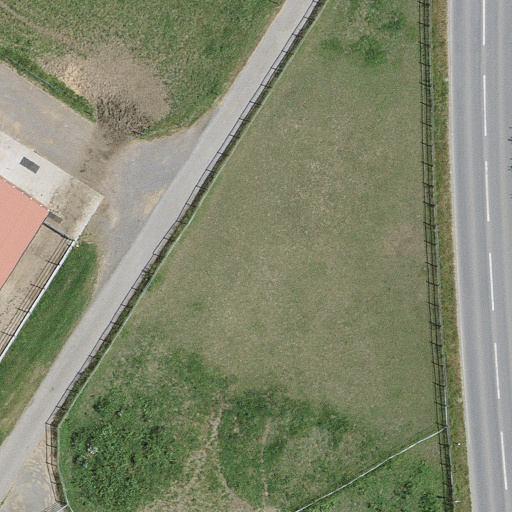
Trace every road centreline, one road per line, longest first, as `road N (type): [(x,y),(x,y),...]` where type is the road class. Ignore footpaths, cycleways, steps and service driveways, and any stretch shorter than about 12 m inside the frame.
road 1 (track): [(0,490),(302,0)]
road 2 (primary): [(485,0),(487,227),(508,511)]
